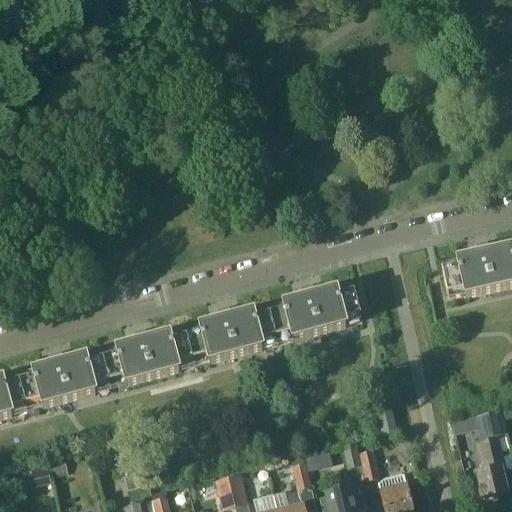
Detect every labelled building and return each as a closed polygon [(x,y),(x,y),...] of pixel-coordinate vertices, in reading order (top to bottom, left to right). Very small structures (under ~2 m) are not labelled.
[(511,259),(511,255),(488,260),(486,249),(475,252),(477,262),(457,267),(458,271),(442,275),(447,299),(464,296),(465,302),(511,291),(511,259)] [(285,315),(271,319),(278,342),(291,339),(293,345),(346,331),(344,324),(360,320),(354,296),(338,301),(337,297),(284,311),(285,315)] [(278,342),(271,319),(255,323),(253,319),(200,333),(201,337),(187,341),(193,365),(208,361),(210,367),(263,353),(261,347),(278,342)] [(118,360),(101,364),(107,388),(124,383),(126,390),(179,376),(177,369),(193,365),(187,341),(171,346),(170,341),(117,355),(118,360)] [(34,382),(17,387),(23,410),(41,406),(42,412),(95,398),(94,391),(107,388),(101,364),(87,368),(86,363),(33,378),(34,382)] [(0,423),(12,421),(10,414),(23,410),(17,387),(4,390),(3,386),(0,386),(0,423)] [(396,436),(391,412),(378,415),(383,439),(396,436)] [(476,421),(479,438),(481,443),(507,437),(502,415),(476,421)] [(506,479),(497,443),(479,448),(485,474),(478,476),(484,502),(507,495),(503,480),(506,479)] [(356,450),(345,453),(349,472),(361,469),(356,450)] [(379,482),(373,455),(361,458),(367,485),(379,482)] [(51,468),(55,481),(66,478),(62,465),(51,468)] [(311,492),(306,468),(293,472),(298,495),(311,492)] [(412,511),(407,488),(404,477),(383,482),(378,487),(380,495),(384,511),(412,511)] [(234,511),(247,509),(240,480),(216,486),(221,511),(234,511)] [(351,494),(348,483),(334,487),(337,497),(327,500),(330,511),(356,511),(352,494),(351,494)] [(303,511),(303,508),(289,511),(285,495),(273,498),(276,511),(303,511)] [(276,511),(273,498),(256,502),(258,511),(276,511)] [(167,511),(166,502),(153,505),(154,511),(167,511)] [(146,511),(144,503),(132,506),(133,511),(146,511)]
